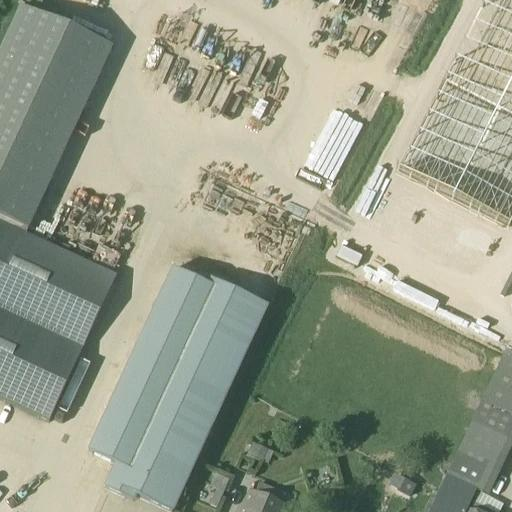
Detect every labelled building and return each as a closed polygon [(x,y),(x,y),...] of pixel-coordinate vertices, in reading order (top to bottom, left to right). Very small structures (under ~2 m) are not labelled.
[(511,234),(511,0),(489,0),(397,182),(510,239),(511,234)] [(20,7),(0,50),(0,402),(48,424),(116,279),(25,237),(111,49),(20,7)] [(171,272),(144,331),(87,455),(114,467),(103,491),(133,505),(136,500),(162,511),(174,511),(268,310),(210,283),(207,288),(171,272)] [(511,355),(507,353),(446,481),(443,480),(436,494),(427,511),(469,511),(476,495),(477,494),(488,499),(511,446),(511,355)] [(280,511),(282,509),(248,495),(240,511),(280,511)]
